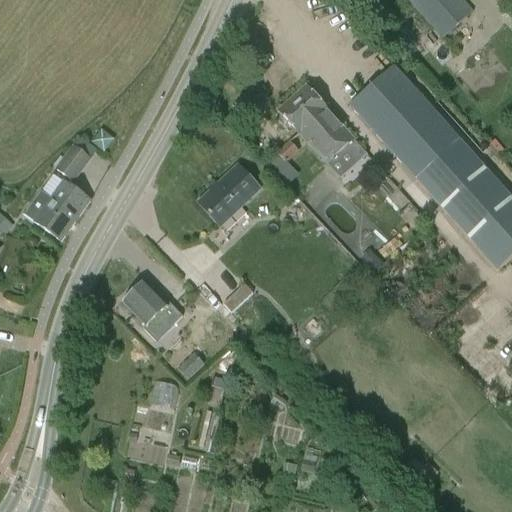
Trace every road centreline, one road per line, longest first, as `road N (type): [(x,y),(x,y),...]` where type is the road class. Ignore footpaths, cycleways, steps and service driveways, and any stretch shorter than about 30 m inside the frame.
road 1 (secondary): [(22,511),(84,274),(232,0)]
road 2 (unknown): [(269,0),(335,97),(508,289)]
